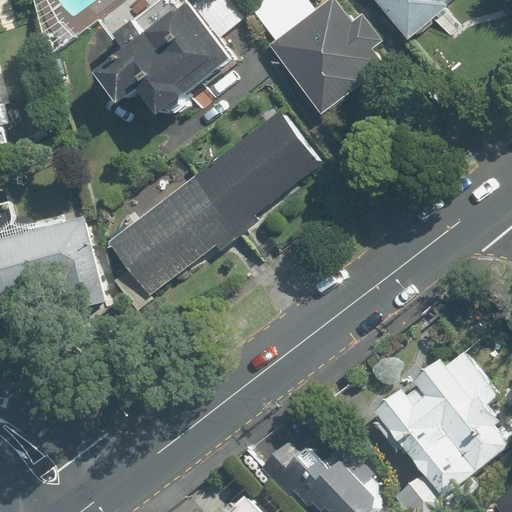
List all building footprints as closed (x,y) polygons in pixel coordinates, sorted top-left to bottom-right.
[(253,17),(240,0),(127,0),(101,21),(122,48),(111,57),(119,68),(111,75),(139,110),(155,98),(177,126),(252,67),(228,36),(253,17)] [(317,0),(271,0),(259,11),(282,41),(276,45),(332,119),(377,85),(372,79),(393,63),(385,52),(395,44),(373,14),(360,23),(342,0),(341,0),(326,12),(317,0)] [(384,0),(422,41),(467,0),(384,0)] [(0,154),(17,149),(0,94),(0,154)] [(136,268),(120,280),(151,325),(170,311),(159,296),(223,250),(228,257),(274,224),(268,216),(334,170),(291,110),(185,184),(179,176),(109,231),(136,268)] [(14,199),(0,203),(0,288),(4,307),(77,291),(82,314),(118,306),(97,211),(21,228),(14,199)] [(430,472),(402,494),(418,511),(441,511),(511,450),(511,417),(499,402),(509,394),(471,351),(459,361),(451,352),(380,415),(430,472)] [(295,440),(270,466),(318,511),(390,511),(386,508),(396,498),(389,491),(392,487),(346,444),(332,458),(318,444),(309,453),(295,440)] [(511,511),(511,488),(495,501),(503,511),(511,511)] [(272,511),(255,493),(235,511),(272,511)]
